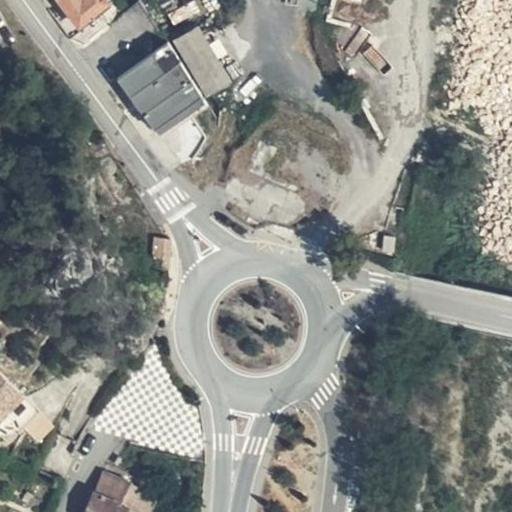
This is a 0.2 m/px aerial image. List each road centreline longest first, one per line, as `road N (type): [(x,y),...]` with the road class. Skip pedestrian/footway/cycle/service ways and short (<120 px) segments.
road 1 (track): [(294,269),(348,218),(368,148),(341,91),(284,33),(286,0)]
road 2 (secondary): [(174,202),(21,0)]
road 3 (primary): [(217,374),(236,496)]
